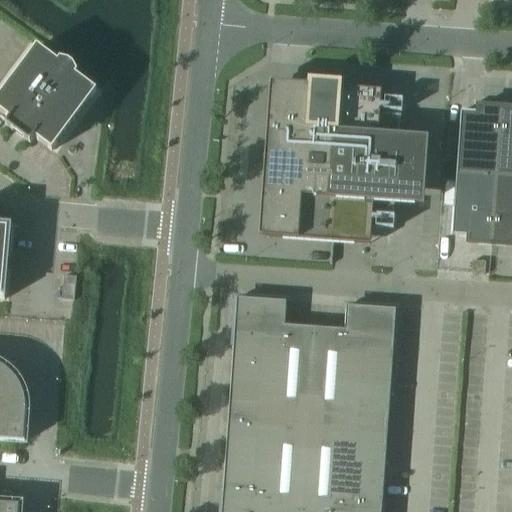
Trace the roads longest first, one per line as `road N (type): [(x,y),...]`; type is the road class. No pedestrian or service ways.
road 1 (unclassified): [(511,293),(182,274)]
road 2 (unclassified): [(207,24),(511,44)]
road 3 (unclassified): [(159,490),(182,274)]
road 4 (unclassified): [(186,228),(207,24)]
road 5 (unclassified): [(186,228),(47,215),(0,189)]
road 6 (unclassified): [(40,479),(35,365),(0,347)]
